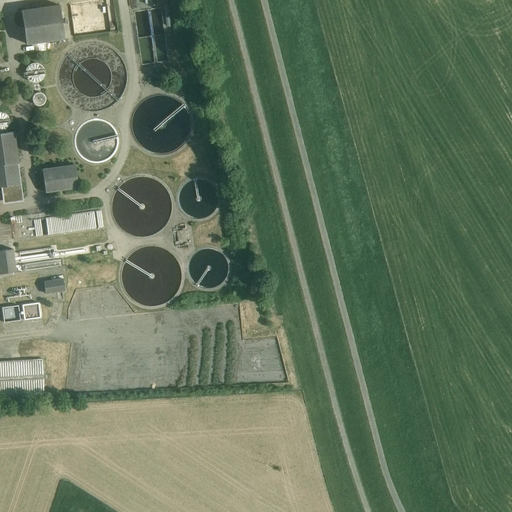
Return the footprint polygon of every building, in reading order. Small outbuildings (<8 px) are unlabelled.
[(60,6),(22,11),(26,44),(64,39),(60,6)] [(14,132),(0,133),(0,187),(19,185),(16,164),(18,163),(14,132)] [(75,165),(42,170),(45,192),(79,188),(75,165)] [(13,249),(0,251),(0,274),(15,272),(13,249)] [(63,279),(44,282),(45,294),(65,291),(63,279)] [(22,319),(40,317),(39,301),(21,302),(22,319)] [(1,305),(2,321),(19,320),(18,304),(1,305)]
